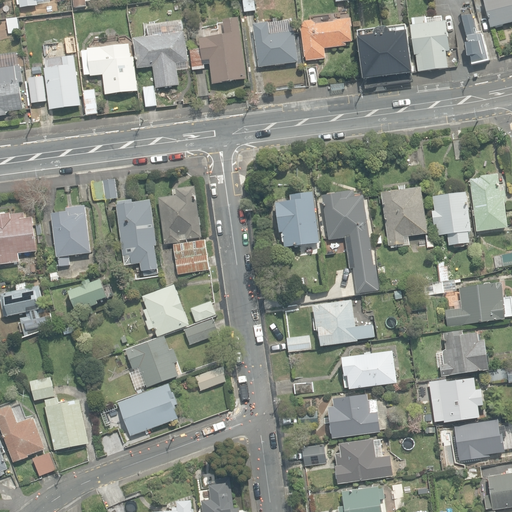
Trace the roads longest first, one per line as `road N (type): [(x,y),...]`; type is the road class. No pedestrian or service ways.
road 1 (secondary): [(511,88),(225,131)]
road 2 (residential): [(225,131),(259,418)]
road 3 (residential): [(259,418),(68,488),(34,511)]
road 4 (secondary): [(225,131),(0,160)]
